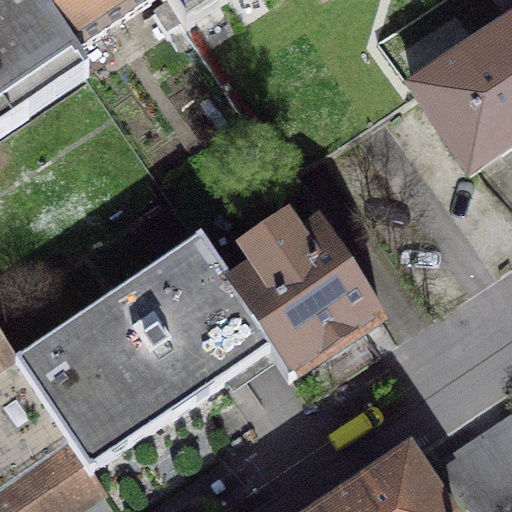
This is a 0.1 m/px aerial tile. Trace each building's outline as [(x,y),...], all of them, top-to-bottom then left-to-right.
[(71,57),(32,0),(0,0),(0,135),(85,78),(71,57)] [(32,0),(71,57),(154,0),(32,0)] [(163,0),(184,31),(230,0),(163,0)] [(511,0),(495,0),(511,25),(511,29),(415,94),(470,177),(511,149),(511,0)] [(319,232),(229,292),(271,353),(290,382),(380,322),(319,232)] [(229,292),(197,245),(18,365),(69,441),(91,474),(271,353),(229,292)] [(0,486),(69,441),(18,365),(0,338),(0,486)] [(511,423),(445,469),(473,511),(504,511),(511,507),(511,423)] [(69,441),(0,486),(0,511),(77,511),(104,494),(91,474),(69,441)] [(443,511),(408,459),(328,511),(443,511)]
